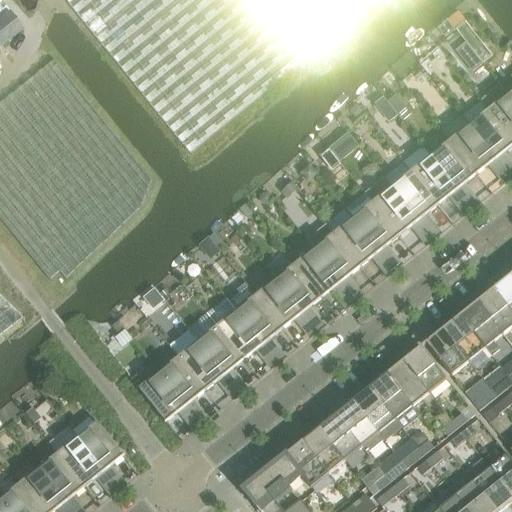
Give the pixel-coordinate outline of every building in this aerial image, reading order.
[(66,0),(183,144),(192,155),(304,62),(297,54),(253,0),(66,0)] [(256,0),(299,53),(365,0),(256,0)] [(0,3),(0,46),(21,29),(0,3)] [(458,12),(447,21),(454,30),(464,21),(465,21),(458,12)] [(464,21),(454,30),(455,30),(466,43),(483,65),(493,57),(464,21)] [(466,43),(455,52),(472,73),(483,65),(466,43)] [(141,209),(151,183),(55,62),(0,105),(0,217),(51,280),(60,273),(66,280),(141,209)] [(511,76),(500,86),(511,101),(511,76)] [(489,110),(488,111),(511,141),(511,101),(500,86),(482,101),(489,110)] [(387,130),(412,115),(396,89),(372,104),(387,130)] [(363,114),(356,106),(349,112),(357,120),(363,114)] [(511,141),(488,111),(469,126),(468,127),(496,160),(500,156),(511,146),(511,141)] [(450,142),(449,142),(476,176),(491,164),(498,174),(508,166),(500,156),(496,160),(468,127),(469,126),(461,117),(442,132),(450,142)] [(340,163),(358,148),(348,134),(329,150),(335,157),(340,163)] [(462,187),(476,176),(449,142),(430,158),(457,191),(462,187)] [(335,157),(328,163),(334,171),(342,165),(340,163),(335,157)] [(430,158),(410,173),(437,207),(452,195),(459,205),(469,197),(462,187),(457,191),(430,158)] [(402,164),(383,179),(418,222),(423,218),(437,207),(410,173),(402,164)] [(309,166),(300,175),(308,184),(318,175),(309,166)] [(511,179),(511,170),(508,166),(498,174),(506,184),(511,179)] [(383,179),(364,194),(399,238),(413,226),(421,236),(431,228),(423,218),(418,222),(383,179)] [(281,193),(287,200),(298,190),(291,183),(281,193)] [(268,194),(263,193),(260,197),(259,202),(262,206),(267,206),(271,202),(271,197),(268,194)] [(364,194),(345,210),(379,253),(384,249),(399,238),(364,194)] [(478,207),(469,197),(459,205),(468,215),(478,207)] [(253,216),(245,205),(239,210),(248,220),(253,216)] [(345,210),(325,225),(360,269),(374,257),(382,267),(392,259),(384,249),(379,253),(345,210)] [(305,241),(313,251),(314,251),(340,284),(346,280),(360,269),(325,225),(305,241)] [(439,238),(431,228),(421,236),(429,246),(439,238)] [(219,251),(224,245),(214,234),(209,239),(219,251)] [(314,251),(313,251),(294,266),(321,300),(336,288),(343,298),(353,290),(346,280),(340,284),(314,251)] [(400,269),(392,259),(382,267),(390,277),(400,269)] [(294,266),(275,281),(302,315),(307,311),(321,300),(294,266)] [(511,279),(510,277),(493,291),(511,314),(511,279)] [(275,281),(255,297),(282,331),(297,319),(304,329),(314,321),(307,311),(302,315),(275,281)] [(246,285),(227,300),(236,312),(263,346),(268,342),(271,340),(282,331),(255,297),(246,285)] [(163,302),(154,290),(143,299),(152,311),(163,302)] [(170,296),(165,290),(159,295),(164,300),(170,296)] [(361,300),(353,290),(343,298),(351,308),(361,300)] [(511,314),(493,291),(476,304),(502,336),(511,328),(511,314)] [(0,299),(0,335),(20,320),(0,299)] [(476,304),(460,318),(485,350),(502,336),(476,304)] [(236,312),(217,328),(244,362),(255,352),(258,350),(266,360),(276,352),(268,342),(263,346),(236,312)] [(460,318),(443,331),(468,363),(485,350),(460,318)] [(323,331),(314,321),(304,329),(313,339),(323,331)] [(198,343),(197,343),(224,377),(229,373),(232,371),(244,362),(217,328),(198,343)] [(116,351),(133,341),(126,329),(109,339),(116,351)] [(451,377),(468,363),(443,331),(425,345),(451,377)] [(170,349),(178,359),(205,393),(219,381),(227,391),(237,383),(229,373),(224,377),(197,343),(198,343),(190,333),(190,334),(170,349)] [(421,349),(403,363),(429,395),(446,381),(421,349)] [(284,362),(276,352),(266,360),(274,370),(284,362)] [(205,393),(178,359),(159,374),(185,408),(191,404),(205,393)] [(437,404),(429,395),(403,363),(387,376),(412,408),(421,401),(429,410),(437,404)] [(181,412),(188,422),(198,414),(191,404),(185,408),(159,374),(151,365),(131,380),(166,424),(181,412)] [(387,376),(370,390),(395,422),(412,408),(387,376)] [(245,393),(237,383),(227,391),(235,401),(245,393)] [(502,383),(491,392),(497,399),(508,390),(502,383)] [(370,390),(353,403),(378,435),(395,422),(370,390)] [(488,406),(497,399),(491,392),(482,399),(488,406)] [(511,396),(511,394),(500,403),(506,410),(511,404),(511,396)] [(353,403),(336,417),(361,449),(365,453),(382,440),(378,435),(353,403)] [(496,418),(506,410),(500,403),(491,410),(496,418)] [(41,420),(33,410),(26,415),(35,425),(41,420)] [(206,424),(198,414),(188,422),(196,432),(206,424)] [(462,416),(452,423),(457,430),(467,423),(462,416)] [(336,417),(319,430),(345,462),(361,449),(336,417)] [(448,438),(457,430),(452,423),(442,431),(448,438)] [(96,424),(76,440),(103,474),(108,470),(123,458),(96,424)] [(471,426),(461,434),(467,442),(477,433),(471,426)] [(319,430),(302,444),(328,476),(345,462),(319,430)] [(415,434),(409,439),(411,441),(418,450),(428,442),(429,442),(423,435),(415,434)] [(457,449),(467,442),(461,434),(451,442),(457,449)] [(98,478),(106,487),(116,479),(108,470),(103,474),(76,440),(57,455),(84,489),(98,478)] [(428,442),(418,450),(424,457),(434,449),(428,442)] [(310,490),(328,476),(302,444),(285,457),(301,477),(310,490)] [(414,465),(424,457),(418,450),(408,458),(414,465)] [(437,453),(427,461),(433,469),(443,460),(437,453)] [(57,455),(38,471),(65,505),(70,501),(84,489),(57,455)] [(511,462),(506,456),(489,470),(511,498),(511,462)] [(288,488),(301,477),(285,457),(242,492),(258,511),(307,511),(300,502),(298,504),(290,494),(291,493),(288,488)] [(423,476),(433,469),(427,461),(417,469),(423,476)] [(378,467),(362,479),(369,488),(385,475),(378,467)] [(394,469),(384,477),(390,484),(400,476),(394,469)] [(511,498),(489,470),(472,483),(494,511),(501,511),(511,503),(511,498)] [(38,471),(18,486),(38,511),(55,511),(60,509),(62,511),(74,511),(77,510),(70,501),(65,505),(38,471)] [(380,492),(390,484),(384,477),(374,485),(380,492)] [(124,489),(116,479),(106,487),(114,497),(124,489)] [(403,480),(393,488),(399,495),(409,487),(403,480)] [(494,511),(472,483),(455,497),(467,511),(494,511)] [(38,511),(18,486),(0,500),(0,502),(7,511),(38,511)] [(373,497),(380,492),(375,486),(368,491),(373,497)] [(389,503),(399,495),(393,488),(383,496),(389,503)] [(365,496),(355,504),(361,511),(371,503),(365,496)] [(467,511),(455,497),(438,510),(439,511),(467,511)] [(417,511),(439,511),(438,510),(431,501),(417,511)] [(373,511),(376,510),(371,503),(361,511),(373,511)]
